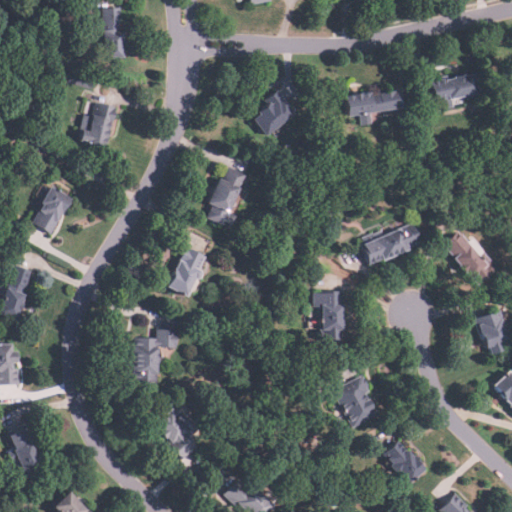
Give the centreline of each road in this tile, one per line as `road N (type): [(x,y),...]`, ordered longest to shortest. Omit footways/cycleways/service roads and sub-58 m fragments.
road 1 (residential): [(182,0),(181,109),(157,171),(80,307),(72,368),(99,446),(163,511)]
road 2 (residential): [(186,46),(340,45),(511,6)]
road 3 (residential): [(511,474),(445,408),(414,313)]
